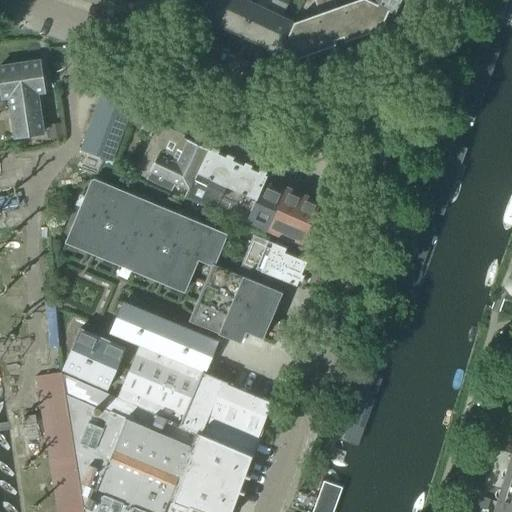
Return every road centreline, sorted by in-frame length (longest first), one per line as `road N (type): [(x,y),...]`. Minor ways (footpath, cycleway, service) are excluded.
road 1 (residential): [(264,511),(364,231),(374,145),(368,94)]
road 2 (residential): [(140,46),(268,94),(325,102),(368,94)]
road 3 (residential): [(368,94),(415,65),(458,0)]
road 4 (residential): [(20,0),(140,46)]
